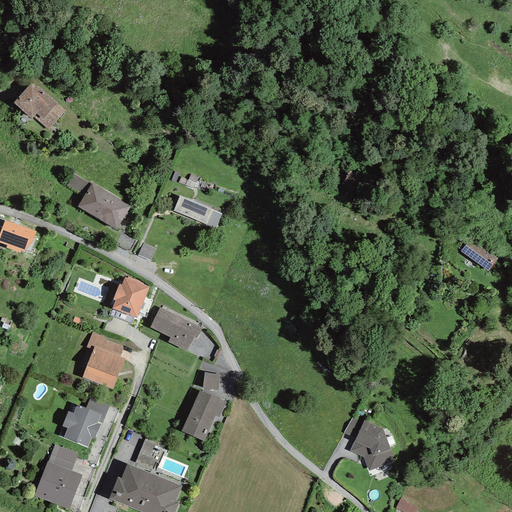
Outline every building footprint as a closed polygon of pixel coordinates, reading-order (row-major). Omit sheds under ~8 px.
[(249,26),(259,17),(247,4),(237,13),(249,26)] [(36,88),(31,83),(13,103),(31,119),(33,117),(48,129),(65,111),(38,86),(36,88)] [(175,183),(179,173),(175,171),(171,181),(175,183)] [(359,193),(366,180),(350,171),(343,183),(359,193)] [(91,184),(74,174),(67,185),(84,195),(91,184)] [(193,189),(198,178),(190,175),(188,180),(181,177),(178,182),(193,189)] [(130,207),(91,184),(84,195),(77,207),(115,230),(130,207)] [(213,210),(180,196),(173,211),(206,224),(212,210),(213,210)] [(222,214),(212,210),(206,224),(205,225),(215,229),(222,214)] [(5,221),(0,232),(0,243),(7,245),(6,248),(20,253),(21,251),(24,252),(24,251),(31,253),(36,238),(34,238),(36,232),(5,221)] [(497,258),(471,238),(461,251),(487,271),(497,258)] [(156,249),(143,243),(137,255),(150,261),(156,249)] [(136,318),(149,287),(145,285),(146,284),(128,277),(127,278),(125,277),(121,285),(119,284),(113,300),(115,300),(112,308),(136,318)] [(202,328),(160,307),(150,327),(170,338),(168,342),(186,351),(193,337),(197,338),(202,328)] [(80,325),(82,320),(74,317),(72,322),(80,325)] [(119,357),(124,347),(103,339),(104,337),(92,332),(86,347),(93,350),(94,347),(119,357)] [(113,389),(125,359),(119,357),(94,347),(93,350),(82,378),(113,389)] [(220,374),(204,372),(202,388),(218,390),(220,374)] [(226,402),(200,390),(181,431),(203,441),(215,416),(219,418),(226,402)] [(85,408),(105,416),(110,405),(90,397),(85,408)] [(63,437),(87,447),(91,438),(94,439),(100,424),(97,423),(98,422),(102,423),(105,416),(85,408),(77,405),(73,414),(68,411),(62,426),(67,428),(63,437)] [(353,416),(344,433),(355,439),(364,420),(353,416)] [(363,457),(369,471),(395,461),(383,429),(364,420),(355,439),(349,451),(363,457)] [(159,447),(144,441),(135,462),(153,470),(156,463),(159,464),(164,452),(158,449),(159,447)] [(48,462),(71,471),(78,454),(55,444),(48,462)] [(48,462),(47,461),(34,496),(69,509),(82,475),(71,471),(48,462)] [(121,479),(117,477),(108,499),(140,511),(175,511),(179,503),(175,501),(181,486),(127,464),(121,479)] [(396,508),(402,511),(415,511),(418,507),(400,498),(396,508)]
